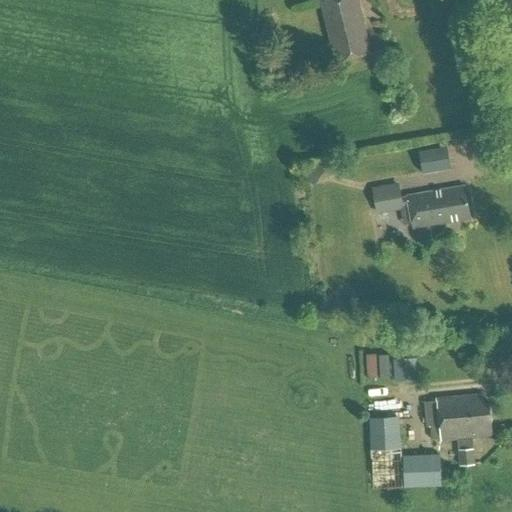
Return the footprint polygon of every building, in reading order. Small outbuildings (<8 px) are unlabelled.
[(358,0),(321,0),(338,62),(372,53),(358,0)] [(450,166),(444,144),(416,150),(421,172),(450,166)] [(405,196),(397,198),(395,185),(371,190),(375,209),(406,203),(411,226),(466,216),(460,185),(405,196)] [(365,378),(390,377),(389,352),(364,353),(365,378)] [(417,379),(416,358),(392,360),(393,380),(417,379)] [(434,396),(435,401),(418,403),(421,428),(430,427),(431,439),(458,436),(459,465),(476,464),(475,434),(488,432),(485,400),(480,401),(479,391),(434,396)] [(439,453),(401,455),(400,428),(405,428),(405,417),(369,418),(373,508),(387,507),(386,487),(440,485),(439,453)]
